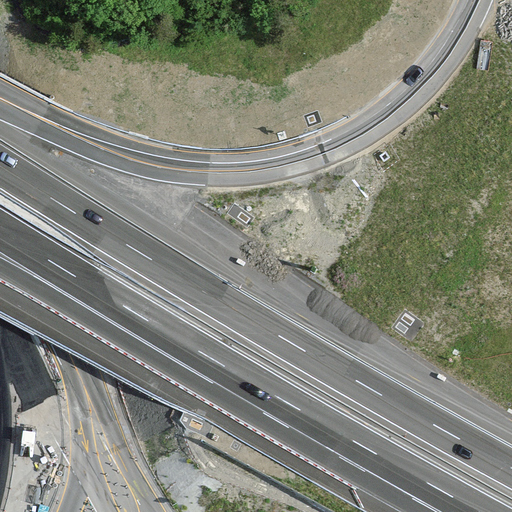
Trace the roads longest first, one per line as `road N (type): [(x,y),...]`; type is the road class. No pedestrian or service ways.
road 1 (motorway): [(511,464),(0,162)]
road 2 (motorway): [(479,0),(440,66),(398,108),(346,142),(286,164),(212,171),(146,163),(0,103)]
road 3 (motorway): [(0,235),(471,511)]
road 4 (motorway): [(0,281),(462,511)]
road 5 (secondary): [(155,511),(76,369),(0,180)]
road 6 (secondary): [(0,307),(108,511)]
